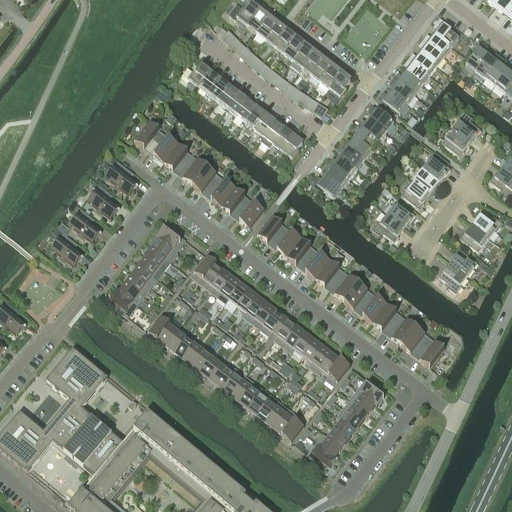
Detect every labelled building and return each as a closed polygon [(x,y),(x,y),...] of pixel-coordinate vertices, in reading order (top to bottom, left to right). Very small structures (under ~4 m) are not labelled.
[(483,0),(488,4),(487,5),(494,11),(502,0),(483,0)] [(511,0),(502,0),(494,11),(502,16),(503,15),(507,19),(511,12),(511,0)] [(247,30),(259,14),(249,7),(244,14),(236,8),(229,17),(229,20),(235,24),(237,22),(247,30)] [(256,37),(268,21),(259,14),(247,30),(256,37)] [(265,44),(277,28),(268,21),(256,37),(265,44)] [(433,37),(451,51),(458,41),(448,33),(450,31),(439,22),(434,29),(437,32),(433,37)] [(274,51),(286,35),(277,28),(265,44),(274,51)] [(468,39),(472,34),(467,31),(463,36),(468,39)] [(283,58),(295,42),(286,35),(274,51),(283,58)] [(451,51),(433,37),(429,42),(426,40),(422,44),(443,60),(451,51)] [(227,47),(231,50),(236,44),(232,41),(227,47)] [(292,65),(304,49),(295,42),(283,58),(292,65)] [(240,47),(236,44),(231,50),(235,53),(240,47)] [(436,70),(443,60),(422,44),(419,48),(422,51),(418,56),(436,70)] [(465,67),(475,74),(489,57),(484,53),(486,49),(481,46),(465,67)] [(301,71),(301,72),(313,56),(304,49),(292,65),(290,68),(298,75),(301,71)] [(313,56),(301,72),(310,79),(322,63),(313,56)] [(436,70),(418,56),(414,61),(411,59),(408,63),(429,79),(436,70)] [(248,66),(253,59),(249,57),(244,63),(248,66)] [(485,82),(501,61),(496,57),(494,61),(489,57),(475,74),(485,82)] [(253,59),(248,66),(252,69),(256,62),(253,59)] [(485,82),(494,89),(508,71),(503,67),(505,64),(501,61),(485,82)] [(331,70),(322,63),(310,79),(319,86),(331,70)] [(404,75),(421,89),(429,79),(408,63),(404,67),(408,70),(404,75)] [(195,92),(197,94),(215,71),(212,68),(208,74),(202,69),(196,76),(194,74),(193,75),(187,71),(181,80),(181,82),(187,86),(189,84),(197,90),(195,92)] [(328,92),(340,77),(331,70),(319,86),(328,92)] [(204,98),(207,100),(224,78),(221,75),(217,81),(211,76),(215,71),(197,94),(199,91),(206,96),(204,98)] [(265,81),(270,74),(267,71),(262,78),(265,81)] [(504,96),(511,85),(511,74),(508,71),(494,89),(504,96)] [(270,74),(265,81),(269,84),(274,77),(270,74)] [(421,89),(404,75),(400,80),(396,78),(393,82),(414,98),(421,89)] [(340,77),(328,92),(340,102),(347,93),(344,92),(350,85),(340,77)] [(209,102),(211,100),(217,105),(229,90),(223,86),(228,80),(224,78),(207,100),(209,102)] [(389,94),(407,108),(414,98),(393,82),(390,86),(393,89),(389,94)] [(284,95),(288,88),(285,85),(280,92),(284,95)] [(288,88),(284,95),(287,98),(292,91),(288,88)] [(239,89),(235,95),(229,90),(217,105),(224,110),(223,112),(225,114),(242,92),(239,89)] [(246,94),(242,92),(225,114),(228,116),(229,114),(236,119),(247,104),(241,100),(246,94)] [(407,108),(389,94),(385,99),(382,97),(378,101),(399,118),(407,108)] [(302,108),(307,101),(303,99),(299,105),(302,108)] [(311,104),(307,101),(302,108),(306,111),(311,104)] [(253,109),(247,104),(236,119),(242,124),(241,126),(243,128),(261,106),(257,103),(253,109)] [(265,118),(260,114),(264,108),(261,106),(243,128),(242,129),(251,136),(253,133),(254,133),(265,118)] [(393,126),(376,112),(372,109),(368,114),(372,117),(368,122),(385,136),(393,126)] [(318,117),(322,120),(327,114),(323,111),(318,117)] [(452,133),(469,146),(475,139),(476,139),(480,133),(469,125),(472,122),(463,115),(456,124),(458,125),(452,133)] [(165,123),(170,127),(175,121),(170,117),(165,123)] [(271,123),(265,118),(254,133),(260,138),(259,140),(261,142),(279,120),(275,117),(271,123)] [(283,132),(278,128),(282,122),(279,120),(261,142),(260,144),(269,151),(272,147),(283,132)] [(385,136),(368,122),(364,127),(360,125),(357,129),(378,145),(385,136)] [(139,139),(134,145),(149,156),(162,139),(157,135),(160,131),(150,124),(147,128),(143,134),(141,133),(137,138),(139,139)] [(353,141),(371,155),(378,145),(357,129),(354,133),(357,136),(353,141)] [(289,137),(283,132),(272,147),(278,152),(276,155),(279,157),(297,134),(294,131),(289,137)] [(463,154),(469,146),(452,133),(441,146),(459,160),(464,154),(463,154)] [(300,136),(297,134),(279,157),(281,159),(283,156),(293,163),(299,155),(297,153),(302,146),(296,142),(300,136)] [(162,139),(149,156),(163,167),(164,166),(176,150),(162,139)] [(371,155),(353,141),(349,146),(346,144),(342,148),(363,164),(371,155)] [(363,164),(342,148),(339,152),(342,155),(338,160),(356,174),(363,164)] [(176,150),(164,166),(178,177),(192,160),(177,149),(176,150)] [(432,158),(422,172),(439,185),(445,177),(446,178),(450,172),(446,169),(448,166),(434,155),(432,158)] [(500,172),(511,180),(511,159),(510,158),(506,164),(500,172)] [(192,160),(178,177),(192,188),(205,172),(206,171),(192,160)] [(328,167),(349,183),(356,174),(338,160),(334,165),(331,163),(328,167)] [(136,188),(126,180),(130,175),(118,167),(106,183),(114,188),(113,190),(120,196),(121,194),(128,199),(136,188)] [(341,193),(349,183),(328,167),(324,171),(328,174),(324,179),(341,193)] [(192,188),(192,189),(206,200),(219,183),(205,172),(192,188)] [(422,172),(411,185),(428,199),(439,185),(422,172)] [(511,193),(511,180),(500,172),(495,180),(494,179),(489,185),(500,193),(498,196),(507,203),(511,196),(511,193),(511,194),(511,193)] [(334,203),(341,193),(324,179),(320,184),(316,181),(311,189),(322,197),(324,195),(334,203)] [(219,183),(206,200),(220,211),(221,210),(234,194),(219,183)] [(98,187),(105,193),(108,190),(100,184),(100,185),(98,187)] [(411,185),(401,199),(419,213),(423,207),(423,206),(428,199),(411,185)] [(118,212),(108,204),(111,199),(100,190),(88,206),(96,212),(94,214),(101,219),(103,218),(109,223),(118,212)] [(234,194),(221,210),(236,221),(249,204),(234,193),(234,194)] [(249,204),(236,221),(250,232),(263,215),(249,204)] [(386,218),(403,231),(409,224),(410,224),(415,218),(397,204),(386,218)] [(100,235),(90,228),(93,223),(82,214),(70,230),(77,236),(76,238),(83,243),(84,242),(91,247),(100,235)] [(477,221),(471,229),(488,242),(494,234),(496,235),(502,227),(493,220),(491,223),(480,214),(476,220),(477,221)] [(403,231),(386,218),(380,226),(378,225),(372,233),(381,240),(383,237),(394,245),(398,239),(397,239),(403,231)] [(258,238),(272,249),(286,232),(272,221),(258,238)] [(488,242),(471,229),(465,236),(464,236),(459,242),(478,256),(488,242)] [(272,249),(287,261),(301,243),(286,232),(272,249)] [(163,233),(156,242),(157,243),(158,243),(175,256),(176,256),(179,251),(184,244),(185,244),(175,237),(175,238),(173,240),(165,234),(163,233)] [(81,259),(71,251),(75,247),(64,238),(51,254),(59,260),(58,261),(65,267),(66,265),(73,270),(81,259)] [(157,243),(151,252),(166,263),(170,266),(177,256),(176,256),(175,256),(158,243),(157,243)] [(314,255),(300,244),(301,243),(287,261),(286,262),(300,273),(314,255)] [(151,252),(144,260),(154,267),(159,271),(163,274),(170,266),(166,263),(151,252)] [(449,267),(466,280),(477,266),(459,252),(454,258),(455,259),(449,267)] [(315,284),(316,282),(328,266),(314,255),(300,273),(315,284)] [(144,260),(138,269),(153,280),(157,283),(163,274),(159,271),(154,267),(144,260)] [(214,268),(214,269),(215,268),(206,260),(191,280),(200,287),(214,268)] [(316,282),(330,293),(343,276),(330,265),(329,266),(328,266),(316,282)] [(466,280),(449,267),(443,274),(442,273),(438,279),(448,288),(446,291),(455,297),(462,289),(460,288),(466,280)] [(223,275),(214,269),(214,268),(200,287),(208,294),(223,275)] [(138,269),(131,277),(150,292),(157,283),(153,280),(138,269)] [(220,296),(231,281),(223,275),(208,294),(217,301),(220,297),(220,296)] [(330,293),(344,304),(358,287),(343,276),(330,293)] [(131,277),(125,286),(139,297),(139,298),(143,301),(150,292),(131,277)] [(240,288),(239,288),(231,281),(220,296),(220,297),(228,303),(240,288)] [(133,306),(133,305),(139,298),(139,297),(125,286),(118,294),(133,306)] [(237,309),(249,294),(240,287),(239,288),(240,288),(228,303),(237,309)] [(371,299),(357,288),(358,287),(344,304),(343,306),(358,316),(371,299)] [(133,306),(118,294),(117,293),(110,303),(120,310),(117,313),(117,312),(116,313),(127,321),(137,308),(133,305),(133,306)] [(257,302),(258,300),(249,294),(237,309),(245,316),(246,316),(257,301),(257,302)] [(372,327),(373,326),(385,310),(371,299),(358,316),(372,327)] [(265,308),(257,302),(257,301),(246,316),(245,316),(242,320),(252,327),(255,323),(254,323),(265,308)] [(24,328),(15,320),(18,315),(7,306),(0,315),(0,326),(2,328),(1,329),(8,335),(9,334),(15,339),(24,328)] [(274,314),(265,308),(254,323),(255,323),(262,329),(263,329),(274,314)] [(373,326),(387,337),(400,320),(387,309),(386,310),(385,310),(373,326)] [(259,333),(269,340),(284,320),(275,313),(274,314),(263,329),(262,329),(259,333)] [(203,329),(208,322),(203,319),(200,322),(198,325),(203,329)] [(414,332),(415,331),(400,320),(387,337),(401,348),(414,332)] [(158,343),(157,342),(169,327),(160,321),(147,337),(157,344),(158,343)] [(297,332),(298,331),(288,324),(273,343),(282,350),(297,332)] [(166,349),(177,334),(169,327),(157,342),(158,343),(166,349)] [(305,338),(297,332),(282,350),(291,357),(294,353),(305,338)] [(400,349),(415,360),(428,343),(414,332),(401,348),(400,349)] [(174,356),(186,341),(177,334),(166,349),(174,356)] [(314,345),(315,344),(306,337),(305,338),(294,353),(302,360),(314,345)] [(183,362),(194,347),(186,341),(174,356),(183,362)] [(442,358),(441,356),(443,354),(428,343),(415,360),(429,372),(430,371),(434,366),(437,361),(439,362),(442,358)] [(322,351),(314,345),(302,360),(311,366),(322,351)] [(192,369),(203,354),(194,347),(183,362),(182,363),(191,370),(192,369)] [(320,373),(319,373),(331,358),(322,351),(311,366),(307,370),(317,377),(320,373)] [(121,446),(81,413),(107,382),(72,353),(46,385),(69,405),(43,436),(19,416),(0,439),(0,454),(27,477),(53,446),(70,460),(67,464),(73,469),(76,466),(93,480),(121,446)] [(211,360),(203,354),(192,369),(200,375),(211,360)] [(339,364),(331,358),(319,373),(320,373),(328,379),(339,364)] [(199,376),(208,383),(220,367),(211,360),(200,375),(199,376)] [(325,383),(334,390),(349,370),(340,363),(339,364),(328,379),(325,383)] [(434,366),(430,371),(434,374),(434,375),(438,369),(434,366)] [(228,367),(213,387),(222,394),(223,393),(223,392),(237,374),(228,367)] [(237,374),(223,392),(223,393),(231,399),(246,380),(237,374)] [(246,380),(231,399),(239,405),(240,406),(251,391),(255,387),(246,380)] [(376,392),(376,391),(365,383),(356,395),(375,409),(374,410),(375,411),(383,401),(373,394),(375,391),(376,392)] [(239,405),(239,406),(239,407),(247,413),(260,397),(251,391),(240,406),(239,405)] [(260,397),(247,413),(256,420),(257,419),(268,404),(272,399),(263,393),(260,397)] [(368,418),(374,410),(375,409),(356,395),(349,404),(368,418)] [(268,404),(257,419),(265,425),(277,411),(280,407),(281,406),(272,399),(268,404)] [(127,409),(131,413),(136,406),(132,403),(127,409)] [(361,427),(368,418),(349,404),(343,412),(361,427)] [(277,411),(265,425),(274,432),(285,417),(288,413),(280,407),(277,411)] [(355,435),(361,427),(343,412),(336,421),(340,424),(343,426),(355,435)] [(285,417),(274,432),(282,438),(283,439),(294,424),(297,420),(288,413),(285,417)] [(67,511),(69,511),(262,511),(147,416),(121,446),(93,480),(67,511)] [(282,438),(281,439),(282,440),(291,446),(303,431),(294,424),(283,439),(282,438)] [(355,435),(343,426),(340,424),(333,432),(334,433),(348,444),(355,435)] [(348,444),(334,433),(333,432),(327,440),(327,441),(342,452),(348,444)] [(342,452),(327,441),(327,440),(323,437),(316,446),(335,461),(335,460),(342,452)] [(337,461),(335,460),(335,461),(316,446),(307,459),(318,467),(318,466),(320,463),(329,471),(337,461)]
